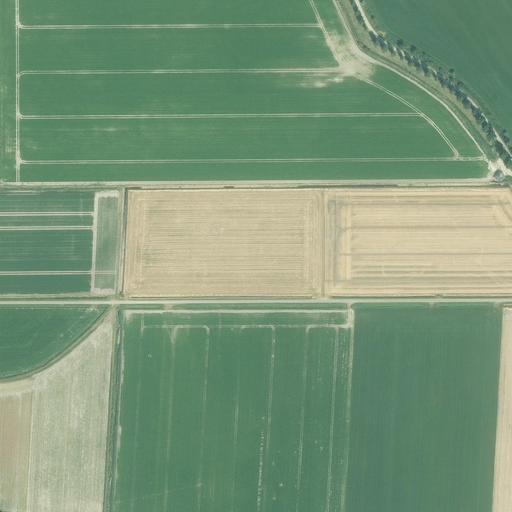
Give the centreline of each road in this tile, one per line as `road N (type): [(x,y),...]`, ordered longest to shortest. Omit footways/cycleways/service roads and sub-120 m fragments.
road 1 (unclassified): [(0,303),(511,300)]
road 2 (unclassified): [(511,159),(465,96),(374,34),(355,0)]
